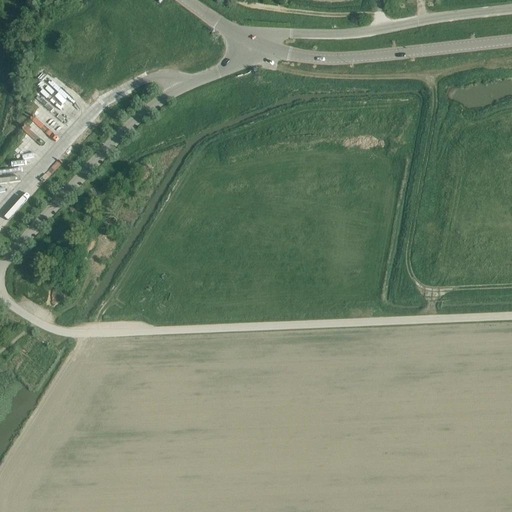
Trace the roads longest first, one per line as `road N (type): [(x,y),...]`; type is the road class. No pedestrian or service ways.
road 1 (unclassified): [(0,266),(122,136),(256,43)]
road 2 (track): [(434,82),(409,269),(426,288),(511,285)]
road 3 (track): [(244,51),(292,73),(434,82),(511,58)]
road 4 (unclassified): [(256,43),(511,8)]
road 5 (tertiary): [(256,43),(341,58),(511,41)]
